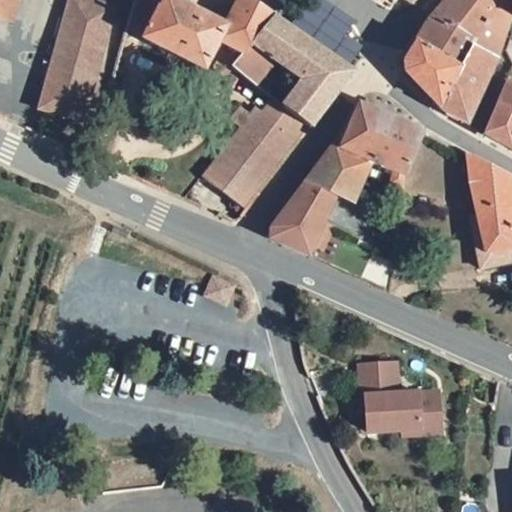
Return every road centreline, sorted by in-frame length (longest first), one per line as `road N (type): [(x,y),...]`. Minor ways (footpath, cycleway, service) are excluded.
road 1 (unclassified): [(274,262),(272,318),(322,450),(358,511)]
road 2 (tertiary): [(274,262),(511,366)]
road 3 (tertiary): [(0,145),(224,240)]
road 4 (residential): [(351,67),(224,240)]
road 5 (unclassified): [(351,67),(511,173)]
